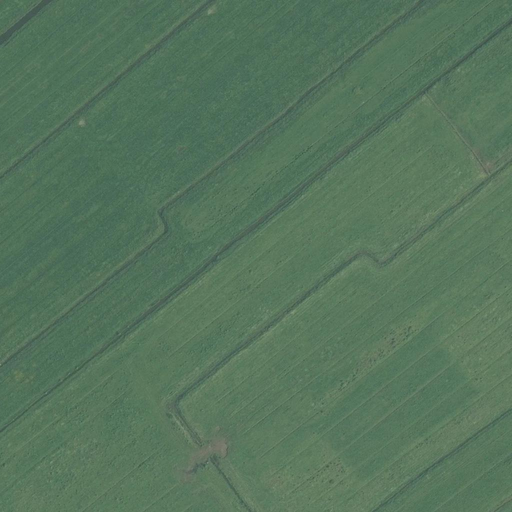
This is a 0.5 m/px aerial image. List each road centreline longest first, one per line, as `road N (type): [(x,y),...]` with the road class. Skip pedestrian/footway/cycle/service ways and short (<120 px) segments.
road 1 (track): [(269,410),(192,470),(222,511)]
road 2 (track): [(172,377),(144,398),(192,470)]
